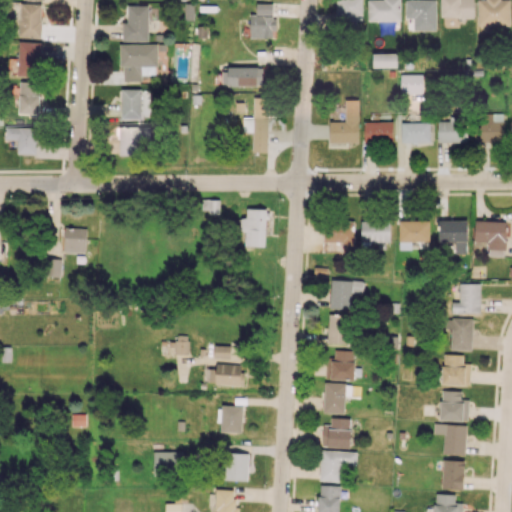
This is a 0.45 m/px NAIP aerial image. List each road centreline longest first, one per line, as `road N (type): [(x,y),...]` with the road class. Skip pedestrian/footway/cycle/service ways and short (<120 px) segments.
road 1 (residential): [(308,0),(280,511)]
road 2 (residential): [(0,184),(511,181)]
road 3 (residential): [(84,0),(74,184)]
road 4 (residential): [(511,345),(502,511)]
